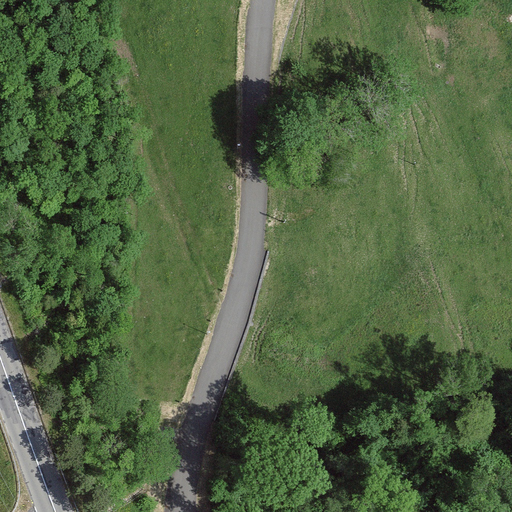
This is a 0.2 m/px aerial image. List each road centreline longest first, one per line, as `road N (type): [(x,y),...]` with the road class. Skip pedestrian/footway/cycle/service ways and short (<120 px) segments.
road 1 (unclassified): [(264,0),(246,273),(190,445),(181,511)]
road 2 (primary): [(0,356),(56,511)]
